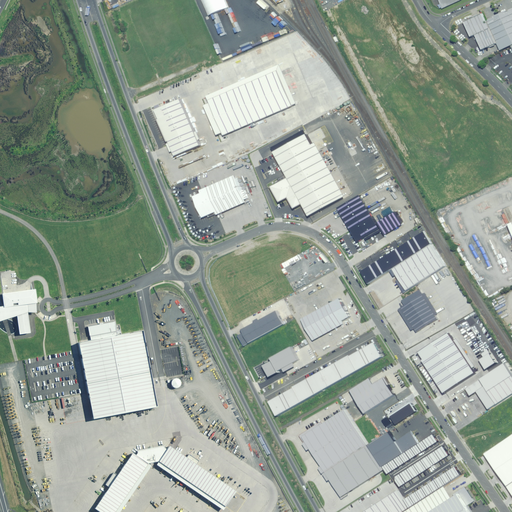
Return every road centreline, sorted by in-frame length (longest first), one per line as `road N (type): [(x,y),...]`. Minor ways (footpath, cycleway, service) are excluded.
road 1 (unclassified): [(219,248),(277,225),(326,241),(503,511)]
road 2 (tertiary): [(173,252),(80,3)]
road 3 (tertiary): [(200,273),(318,511)]
road 4 (tertiary): [(93,0),(188,245)]
road 5 (tertiary): [(301,511),(185,279)]
